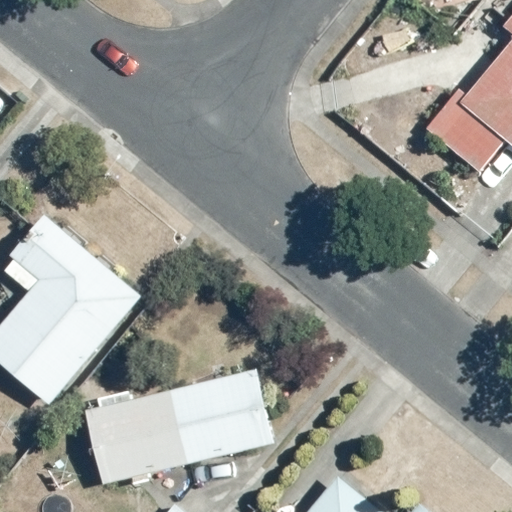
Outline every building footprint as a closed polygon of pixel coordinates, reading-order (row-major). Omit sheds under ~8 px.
[(511,39),(466,96),(457,90),(424,131),(480,175),(505,144),(511,149),(511,16),(505,26),(511,32),(511,39)] [(40,281),(0,326),(0,360),(49,403),(141,296),(44,213),(9,254),(40,281)] [(256,367),(83,409),(102,485),(275,443),(256,367)] [(384,511),(338,474),(306,511),(430,511),(420,504),(413,511),(384,511)] [(183,511),(172,502),(163,511),(183,511)]
